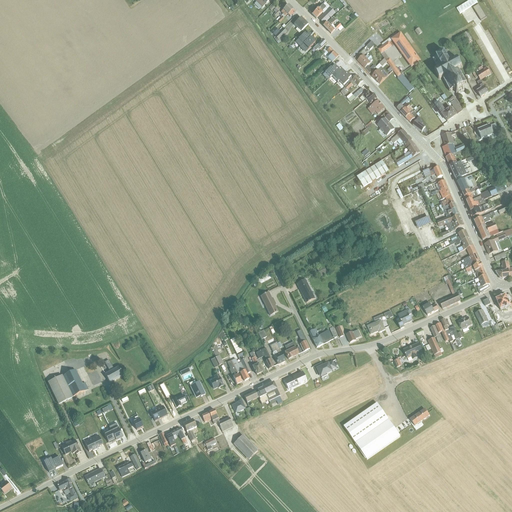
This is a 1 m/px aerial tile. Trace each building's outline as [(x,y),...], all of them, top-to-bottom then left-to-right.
[(263,9),(271,0),(255,0),(255,1),(263,9)] [(460,14),(478,3),(475,0),(470,0),(457,9),(460,14)] [(487,18),(479,5),(473,8),(481,21),(487,18)] [(294,13),(288,7),(283,12),(281,10),(274,17),(276,19),(280,14),(282,16),(277,21),(280,24),(283,22),(285,24),(288,21),(285,18),(288,15),(290,17),(294,13)] [(321,7),(312,15),(314,18),(323,10),(321,7)] [(331,9),(317,20),(321,24),(334,13),(331,9)] [(307,26),(301,20),(296,25),(302,31),(307,26)] [(329,24),(324,28),(330,34),(335,30),(329,24)] [(282,29),(276,35),(279,38),(286,32),(282,29)] [(324,44),(310,31),(304,37),(309,41),(311,39),(316,44),(312,48),(316,52),(324,44)] [(467,32),(462,34),(467,43),(471,40),(467,32)] [(419,62),(400,35),(395,39),(413,66),(419,62)] [(336,41),(343,49),(348,44),(342,37),(336,41)] [(371,42),(365,48),(369,51),(375,45),(371,42)] [(376,50),(396,77),(401,74),(384,51),(390,47),(386,43),(376,50)] [(329,74),(341,64),(329,50),(326,52),(329,57),(327,58),(331,63),(325,69),(329,74)] [(436,58),(433,59),(436,66),(436,67),(436,66),(438,70),(436,71),(435,71),(435,73),(436,73),(439,79),(438,79),(439,80),(441,80),(440,79),(443,78),(445,82),(444,82),(445,83),(447,86),(447,87),(448,87),(450,91),(449,92),(450,92),(451,93),(451,92),(451,91),(454,90),(455,91),(457,91),(457,93),(456,94),(457,94),(458,94),(459,95),(465,92),(464,91),(465,90),(465,89),(465,88),(464,86),(462,85),(466,84),(467,84),(466,83),(467,83),(467,82),(466,82),(464,78),(464,77),(463,78),(461,74),(462,74),(462,73),(461,73),(459,69),(461,68),(461,69),(462,68),(462,67),(463,67),(462,66),(462,67),(458,61),(459,60),(458,59),(454,61),(452,58),(453,57),(452,57),(448,51),(445,53),(445,52),(444,53),(444,52),(443,52),(444,53),(437,56),(436,56),(436,58)] [(362,57),(357,62),(362,68),(367,63),(362,57)] [(354,77),(344,67),(341,70),(347,76),(344,79),(348,83),(354,77)] [(479,74),(483,80),(493,74),(489,68),(479,74)] [(382,71),(376,76),(383,83),(388,78),(382,71)] [(398,78),(409,93),(414,89),(404,74),(398,78)] [(362,88),(365,91),(367,88),(365,85),(366,84),(364,81),(359,86),(361,88),(362,88)] [(344,88),(340,92),(343,95),(351,87),(350,85),(346,90),(344,88)] [(483,96),(489,92),(485,87),(479,91),(483,96)] [(356,89),(352,94),(356,97),(361,90),(359,89),(358,91),(356,89)] [(376,97),(367,90),(361,97),(370,104),(376,97)] [(408,95),(401,101),(405,105),(412,99),(408,95)] [(453,97),(448,101),(459,114),(464,110),(453,97)] [(386,111),(378,101),(372,106),(380,115),(386,111)] [(450,121),(458,115),(452,108),(448,112),(440,102),(437,105),(450,121)] [(403,106),(400,109),(426,137),(442,126),(436,119),(425,129),(403,106)] [(400,126),(389,115),(385,119),(396,130),(400,126)] [(495,132),(493,125),(480,130),(483,139),(493,136),(494,139),(500,137),(498,131),(495,132)] [(394,160),(399,165),(424,149),(403,128),(392,138),(394,141),(400,137),(412,152),(405,156),(403,154),(394,160)] [(455,147),(452,128),(443,134),(441,140),(442,146),(463,195),(473,191),(462,167),(476,161),(473,156),(460,161),(458,155),(469,151),(466,143),(455,147)] [(366,159),(371,154),(366,150),(362,154),(366,159)] [(366,160),(361,164),(365,169),(370,165),(366,160)] [(389,173),(382,162),(358,177),(365,188),(389,173)] [(440,180),(443,179),(439,170),(438,170),(436,166),(425,171),(427,177),(437,173),(440,180)] [(459,230),(465,227),(446,185),(441,187),(446,200),(449,198),(452,205),(445,209),(447,213),(453,210),(456,216),(439,224),(442,229),(456,222),(459,230)] [(494,187),(467,199),(485,239),(511,227),(511,218),(489,229),(486,222),(494,219),(490,210),(482,214),(480,209),(486,206),(485,205),(483,200),(497,194),(494,188),(494,187)] [(375,215),(368,220),(372,226),(379,221),(375,215)] [(430,217),(416,223),(419,229),(433,223),(430,217)] [(377,235),(384,232),(381,225),(374,228),(377,235)] [(487,283),(489,282),(467,233),(462,236),(463,239),(456,242),(458,246),(465,243),(474,263),(467,267),(469,273),(477,269),(487,290),(490,289),(487,283)] [(497,238),(485,243),(491,255),(499,252),(495,243),(499,242),(497,238)] [(505,253),(496,257),(498,261),(507,258),(505,253)] [(317,268),(321,274),(331,268),(327,262),(317,268)] [(503,269),(498,268),(497,271),(502,280),(506,280),(511,279),(511,270),(510,270),(507,262),(502,264),(503,269)] [(267,274),(258,281),(261,285),(270,278),(267,274)] [(462,301),(451,276),(445,279),(452,294),(440,300),(444,309),(462,301)] [(306,279),(298,283),(307,302),(315,298),(306,279)] [(271,315),(277,311),(267,293),(261,297),(271,315)] [(496,300),(501,311),(511,306),(511,300),(510,295),(506,296),(505,297),(504,295),(497,298),(498,300),(496,300)] [(423,306),(425,314),(438,310),(436,301),(423,306)] [(402,305),(400,306),(386,312),(388,318),(398,313),(399,315),(405,312),(403,306),(402,305)] [(482,311),(476,314),(482,325),(487,322),(482,311)] [(392,320),(395,328),(410,322),(407,315),(392,320)] [(470,317),(459,322),(463,331),(474,326),(470,317)] [(448,340),(453,338),(446,321),(442,323),(443,325),(433,330),(436,338),(429,341),(436,357),(443,354),(438,344),(442,342),(439,334),(445,332),(448,340)] [(370,325),(371,334),(385,332),(383,323),(370,325)] [(499,325),(491,328),(494,334),(501,330),(499,325)] [(340,338),(345,335),(341,326),(335,329),(340,338)] [(261,340),(275,334),(272,328),(259,334),(261,340)] [(312,335),(318,346),(335,337),(330,329),(320,335),(318,331),(312,335)] [(357,339),(351,330),(345,333),(351,342),(357,339)] [(297,334),(300,340),(306,337),(303,331),(297,334)] [(402,350),(407,358),(424,349),(419,340),(402,350)] [(270,346),(272,351),(279,347),(277,343),(270,346)] [(287,353),(290,360),(299,356),(293,344),(287,346),(290,352),(287,353)] [(301,346),(304,353),(310,351),(306,344),(301,346)] [(264,357),(271,370),(276,367),(268,349),(259,354),(261,358),(264,357)] [(216,355),(209,359),(214,367),(221,363),(216,355)] [(278,358),(281,364),(287,362),(284,355),(278,358)] [(243,369),(241,363),(238,364),(236,359),(227,363),(232,375),(236,373),(236,372),(243,369)] [(242,361),(247,372),(252,370),(246,359),(242,361)] [(329,360),(321,364),(323,368),(327,367),(329,372),(334,370),(329,360)] [(253,368),(258,376),(265,373),(261,364),(253,368)] [(120,366),(107,373),(111,381),(125,373),(120,366)] [(59,405),(85,391),(73,370),(47,384),(59,405)] [(241,375),(245,382),(249,380),(246,372),(241,375)] [(303,374),(286,383),(290,390),(307,382),(303,374)] [(233,379),(237,386),(242,384),(239,376),(233,379)] [(215,378),(209,381),(214,389),(220,386),(215,378)] [(110,397),(100,382),(90,388),(100,404),(110,397)] [(197,382),(190,386),(197,399),(204,395),(197,382)] [(274,385),(259,392),(261,396),(268,393),(271,400),(280,396),(274,385)] [(167,394),(162,397),(165,403),(170,400),(167,394)] [(255,394),(245,399),(248,404),(257,399),(255,394)] [(176,396),(172,397),(175,406),(185,402),(182,395),(177,397),(176,396)] [(241,403),(233,406),(237,414),(245,410),(241,403)] [(99,405),(81,413),(84,419),(102,411),(99,405)] [(344,427),(366,459),(399,437),(378,405),(344,427)] [(397,412),(404,424),(412,419),(405,407),(397,412)] [(426,408),(411,420),(417,427),(431,416),(426,408)] [(215,411),(203,417),(205,422),(211,420),(213,425),(220,422),(215,411)] [(149,413),(154,423),(161,419),(159,414),(153,417),(151,412),(149,413)] [(135,430),(144,428),(141,419),(133,421),(135,430)] [(230,419),(220,424),(223,431),(233,426),(230,419)] [(194,421),(185,426),(193,443),(197,441),(192,430),(197,427),(194,421)] [(172,431),(162,436),(166,445),(170,443),(168,438),(172,437),(173,439),(180,436),(181,440),(186,438),(182,430),(173,434),(172,431)] [(244,433),(234,442),(248,458),(258,450),(244,433)] [(215,436),(203,441),(206,448),(217,444),(215,436)] [(161,439),(153,443),(156,450),(159,448),(162,455),(167,453),(161,439)] [(74,455),(81,452),(77,440),(61,446),(65,456),(73,453),(74,455)] [(142,453),(149,467),(157,463),(155,459),(151,461),(146,452),(142,453)] [(137,456),(132,459),(137,469),(142,467),(137,456)] [(62,467),(59,458),(56,459),(55,457),(43,462),(49,479),(55,476),(53,471),(62,467)] [(131,464),(121,469),(123,474),(133,469),(131,464)] [(101,469),(85,476),(88,483),(104,476),(101,469)] [(0,486),(0,490),(4,496),(13,489),(6,481),(0,486)] [(70,503),(79,498),(69,483),(61,488),(65,493),(68,491),(71,496),(67,499),(70,503)]
